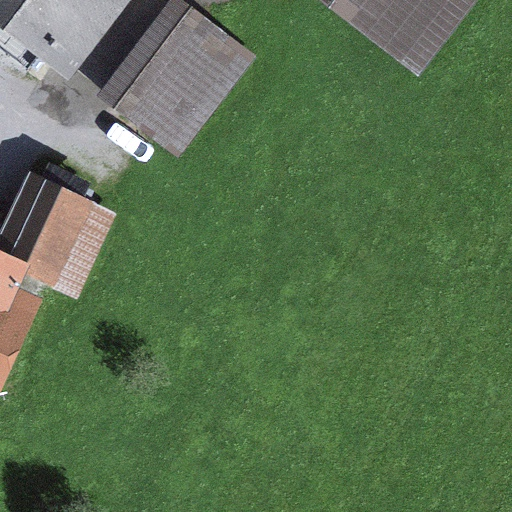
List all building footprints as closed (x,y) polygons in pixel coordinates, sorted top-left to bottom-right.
[(126,0),(0,0),(0,16),(71,72),(126,0)] [(485,0),(353,0),(436,64),(485,0)] [(184,9),(114,99),(176,146),(245,57),(184,9)] [(33,184),(0,257),(0,258),(23,269),(71,291),(105,217),(33,184)] [(23,269),(0,258),(0,368),(30,302),(12,293),(23,269)]
